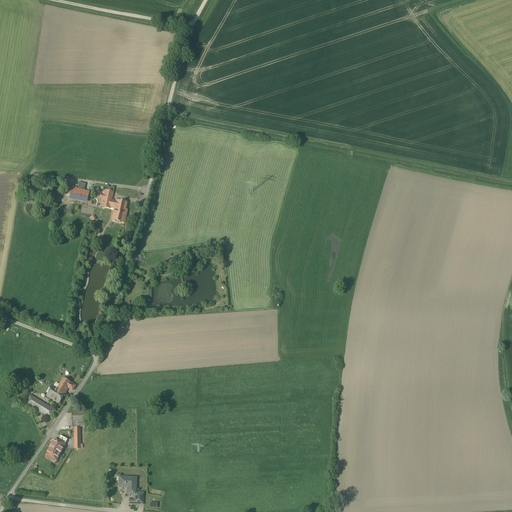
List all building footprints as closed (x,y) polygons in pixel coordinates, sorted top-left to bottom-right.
[(69,188),(66,200),(89,204),(91,192),(69,188)] [(103,191),(99,208),(113,212),(111,222),(125,222),(126,202),(114,199),(114,192),(103,191)] [(73,385),(63,379),(57,390),(53,388),(46,398),(60,406),(73,385)] [(56,411),(32,397),(27,405),(51,418),(56,411)] [(88,413),(72,415),(73,428),(90,427),(88,413)] [(80,428),(73,429),(75,449),(82,448),(80,428)] [(66,446),(55,439),(45,456),(57,463),(66,446)] [(119,477),(119,488),(127,489),(127,496),(137,497),(138,478),(119,477)]
